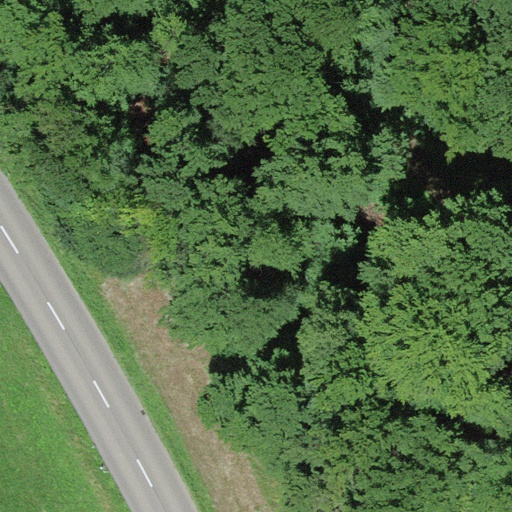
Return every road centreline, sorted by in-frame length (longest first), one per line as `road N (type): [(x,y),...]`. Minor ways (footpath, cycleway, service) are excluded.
road 1 (secondary): [(0,214),(159,511)]
road 2 (track): [(348,0),(441,175),(511,265)]
